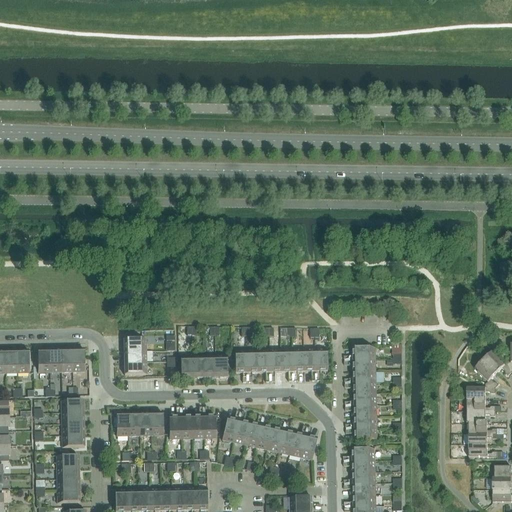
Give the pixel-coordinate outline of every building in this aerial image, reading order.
[(123,341),(124,353),(146,353),(146,341),(123,341)] [(353,350),(353,362),(376,361),(375,349),(353,350)] [(315,350),(303,351),(304,373),(315,373),(315,350)] [(327,350),(315,350),(315,373),(327,373),(327,350)] [(61,351),(49,352),(50,374),(61,374),(61,351)] [(72,351),(61,351),(61,374),(72,373),(72,351)] [(84,351),(72,351),(72,373),(84,373),(84,351)] [(269,351),(258,352),(258,374),(270,374),(269,351)] [(280,351),(269,351),(270,374),(281,374),(280,351)] [(292,351),(280,351),(281,374),(292,373),(292,351)] [(303,351),(292,351),(292,373),(304,373),(303,351)] [(17,352),(5,352),(6,375),(17,375),(17,352)] [(28,352),(17,352),(17,375),(29,374),(28,352)] [(38,374),(50,374),(49,352),(37,352),(38,374)] [(235,375),(247,374),(246,352),(234,352),(235,375)] [(258,352),(246,352),(247,374),(258,374),(258,352)] [(124,353),(124,364),(146,364),(146,353),(124,353)] [(508,377),(511,374),(507,364),(504,366),(492,353),(483,362),(496,375),(502,369),(505,372),(505,374),(508,377)] [(227,356),(215,357),(215,379),(227,379),(227,356)] [(180,380),(192,380),(192,357),(180,358),(180,380)] [(203,357),(192,357),(192,380),(204,379),(203,357)] [(215,357),(203,357),(204,379),(215,379),(215,357)] [(353,362),(353,373),(376,373),(376,361),(353,362)] [(488,383),(485,386),(495,390),(499,386),(496,383),(494,383),(491,380),(496,375),(483,362),(475,370),(488,383)] [(146,364),(124,364),(124,376),(147,376),(146,364)] [(353,373),(354,385),(376,384),(376,373),(353,373)] [(354,385),(354,396),(376,396),(376,384),(354,385)] [(467,389),(467,401),(485,401),(485,393),(489,393),(491,395),(495,395),(495,390),(485,386),(485,389),(467,389)] [(354,396),(354,407),(377,407),(376,396),(354,396)] [(467,401),(467,413),(495,413),(495,412),(495,408),(491,408),(489,409),(485,409),(485,401),(467,401)] [(61,403),(61,414),(83,414),(83,402),(61,403)] [(0,403),(0,418),(9,419),(8,410),(7,410),(7,404),(0,403)] [(354,407),(354,419),(377,418),(377,407),(354,407)] [(467,413),(467,424),(487,424),(487,423),(485,423),(485,416),(489,416),(491,418),(495,418),(495,413),(467,413)] [(61,414),(61,426),(84,425),(83,414),(61,414)] [(162,414),(150,415),(151,437),(163,437),(162,414)] [(113,431),(116,430),(116,438),(128,437),(128,415),(116,415),(116,419),(113,419),(113,431)] [(139,415),(128,415),(128,437),(140,437),(139,415)] [(150,415),(139,415),(140,437),(151,437),(150,415)] [(203,417),(192,418),(192,440),(204,440),(203,417)] [(215,417),(203,417),(204,440),(216,440),(215,417)] [(0,433),(8,433),(8,428),(9,428),(9,419),(0,418),(0,433)] [(169,441),(181,440),(180,418),(169,418),(169,441)] [(192,418),(180,418),(181,440),(192,440),(192,418)] [(354,419),(355,430),(377,430),(377,418),(354,419)] [(233,444),(238,422),(227,420),(222,441),(233,444)] [(238,422),(233,444),(244,447),(249,425),(238,422)] [(487,432),(487,424),(467,424),(467,425),(468,425),(468,435),(497,435),(497,430),(493,430),(491,432),(487,432)] [(61,426),(61,437),(84,437),(84,425),(61,426)] [(249,425),(244,447),(256,449),(260,427),(249,425)] [(260,427),(256,449),(267,452),(272,430),(260,427)] [(272,430),(267,452),(278,454),(283,432),(272,430)] [(377,430),(355,430),(355,442),(377,442),(377,430)] [(283,432),(278,454),(289,457),(294,435),(283,432)] [(0,433),(0,447),(9,447),(9,438),(8,438),(8,433),(0,433)] [(294,435),(289,457),(300,459),(305,437),(294,435)] [(493,440),(497,440),(497,435),(468,435),(468,446),(487,447),(487,439),(491,439),(493,440)] [(84,437),(61,437),(62,449),(84,449),(84,437)] [(312,462),(313,458),(317,440),(305,437),(300,459),(312,462)] [(487,447),(468,446),(468,459),(497,459),(497,453),(493,453),(491,455),(487,455),(487,447)] [(0,462),(1,462),(1,463),(9,463),(8,457),(9,457),(9,447),(0,447),(0,462)] [(352,451),(353,463),(375,462),(375,451),(352,451)] [(56,458),(56,470),(79,469),(78,457),(69,458),(62,458),(56,458)] [(353,463),(353,474),(375,474),(375,462),(353,463)] [(494,468),(494,479),(494,480),(511,480),(511,476),(511,468),(494,468)] [(56,470),(57,481),(79,481),(79,469),(56,470)] [(353,474),(353,486),(375,485),(375,474),(353,474)] [(492,491),(511,491),(511,484),(511,483),(511,480),(494,480),(494,479),(492,479),(492,491)] [(57,481),(57,493),(79,492),(79,481),(57,481)] [(353,486),(353,497),(376,497),(375,485),(353,486)] [(195,489),(184,490),(184,511),(195,511),(195,489)] [(207,489),(195,489),(195,511),(207,511),(207,489)] [(149,511),(149,490),(138,491),(138,511),(149,511)] [(161,511),(161,490),(149,490),(149,511),(161,511)] [(172,511),(172,490),(161,490),(161,511),(172,511)] [(184,511),(184,490),(172,490),(172,511),(184,511)] [(114,511),(126,511),(126,491),(114,491),(114,511)] [(138,511),(138,491),(126,491),(126,511),(138,511)] [(511,491),(492,491),(492,503),(501,503),(511,503),(511,496),(511,497),(511,491)] [(79,492),(57,493),(57,505),(79,504),(79,492)] [(393,503),(393,508),(402,507),(401,503),(401,496),(393,496),(393,503)] [(353,497),(354,509),(376,508),(376,497),(353,497)] [(289,499),(289,511),(311,510),(311,498),(289,499)]
